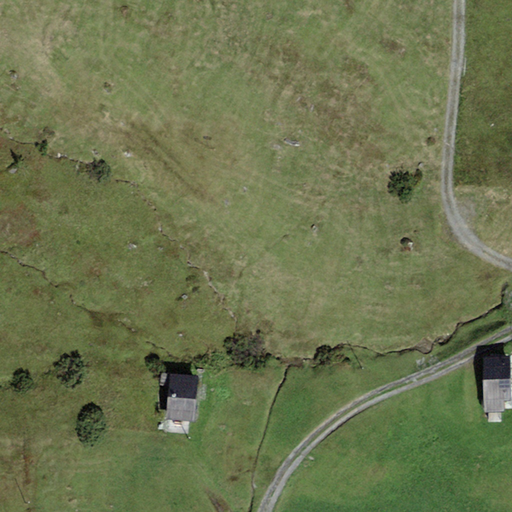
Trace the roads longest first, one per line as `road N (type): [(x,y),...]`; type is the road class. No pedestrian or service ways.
road 1 (track): [(511,334),(373,396),(320,429),(282,471),(265,511)]
road 2 (track): [(456,0),(448,215),(483,258),(511,263)]
